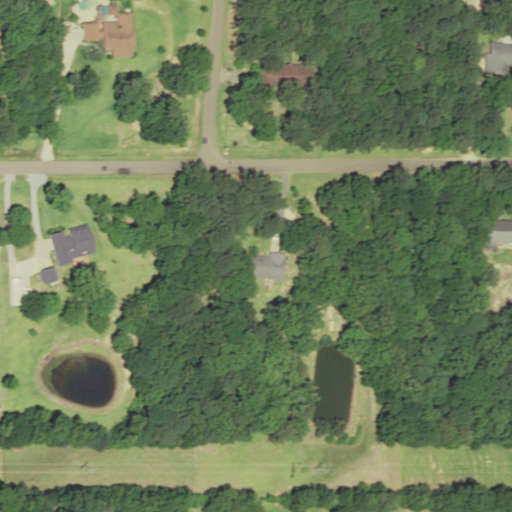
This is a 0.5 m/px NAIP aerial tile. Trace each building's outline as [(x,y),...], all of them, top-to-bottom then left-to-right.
[(81,22),(82,40),(99,39),(100,50),(108,50),(108,56),(132,55),(130,12),(114,13),(114,5),(104,5),(105,21),(81,22)] [(511,66),(511,41),(482,42),(482,66),(511,66)] [(306,87),(306,64),(257,64),(257,87),(306,87)] [(511,232),(509,232),(509,219),(485,218),(485,227),(478,227),(478,250),(493,251),(493,242),(511,242),(511,232)] [(53,263),(91,253),(84,222),(45,232),(53,263)] [(266,255),(243,254),(243,276),(279,278),(280,252),(266,251),(266,255)] [(8,283),(8,302),(16,302),(16,283),(8,283)]
